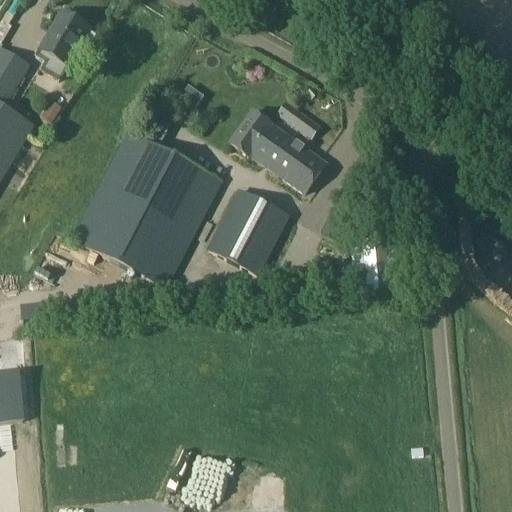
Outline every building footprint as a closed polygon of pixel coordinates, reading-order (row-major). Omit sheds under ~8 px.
[(61,15),(39,52),(35,59),(46,65),(41,73),(58,83),(90,32),(61,15)] [(0,50),(0,185),(34,129),(9,114),(23,90),(20,88),(31,69),(1,51),(0,50)] [(43,124),(52,108),(43,103),(34,119),(43,124)] [(286,107),(278,118),(298,133),(306,121),(286,107)] [(254,110),(228,147),(249,162),(251,159),(282,181),(290,170),(285,167),(295,153),(291,151),(295,146),(291,143),(291,142),(271,127),(273,124),(254,110)] [(127,137),(71,245),(165,294),(222,184),(127,137)] [(290,170),(282,181),(303,197),(325,166),(291,142),(291,143),(295,146),(291,151),(295,153),(285,167),(290,170)] [(360,162),(322,237),(350,252),(388,177),(360,162)] [(236,192),(206,250),(255,276),(285,218),(236,192)] [(362,253),(352,254),(356,289),(364,289),(364,293),(388,291),(387,277),(385,278),(383,259),(385,259),(383,246),(362,248),(362,253)] [(35,252),(27,271),(52,281),(60,262),(35,252)]
